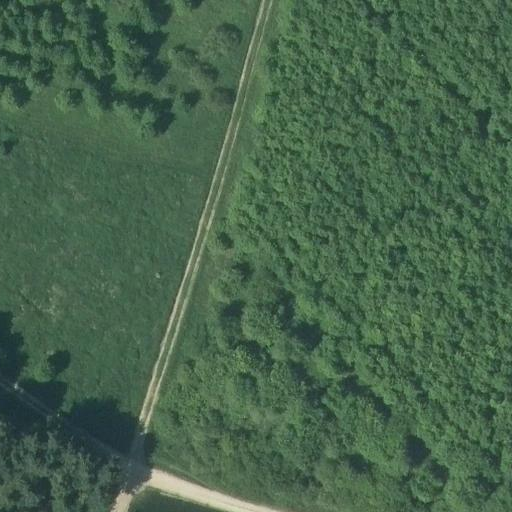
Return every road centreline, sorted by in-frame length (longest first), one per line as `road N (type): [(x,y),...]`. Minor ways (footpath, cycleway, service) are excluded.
road 1 (track): [(133,468),(263,0)]
road 2 (track): [(259,511),(133,468),(0,381)]
